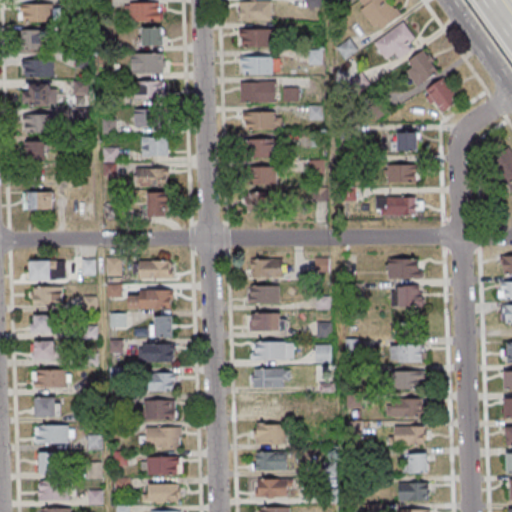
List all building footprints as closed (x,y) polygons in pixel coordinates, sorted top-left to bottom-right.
[(69,0),(70,12),(84,12),(83,0),(69,0)] [(304,0),(304,8),(319,7),(319,0),(304,0)] [(359,0),(364,6),(360,8),(374,27),(378,24),(381,28),(401,14),(391,0),(359,0)] [(236,2),(268,2),(268,21),(237,21),(236,2)] [(127,4),(157,3),(157,12),(159,12),(159,22),(128,22),(127,4)] [(18,4),(51,4),(51,22),(21,22),(21,13),(18,13),(18,4)] [(403,20),(415,37),(407,43),(412,49),(399,59),(394,53),(386,59),(373,41),(403,20)] [(160,28),(160,37),(162,37),(162,47),(140,47),(140,37),(135,37),(135,28),(160,28)] [(236,30),(270,29),(270,48),(239,48),(239,38),(236,38),(236,30)] [(19,31),(19,51),(39,51),(39,30),(19,31)] [(347,38),(356,51),(342,60),(333,47),(347,38)] [(407,60),(423,48),(428,55),(430,53),(434,60),(432,61),(439,70),(417,87),(405,70),(411,66),(407,60)] [(306,50),(306,65),(320,65),(320,50),(306,50)] [(72,52),(72,67),(87,67),(87,52),(72,52)] [(129,55),(162,54),(162,61),(164,61),(164,69),(162,69),(162,74),(129,74),(129,55)] [(237,58),(237,65),(240,65),(240,75),(270,75),(270,58),(237,58)] [(52,77),(52,60),(20,60),(20,69),(24,69),(24,78),(52,77)] [(359,72),(368,84),(355,94),(346,81),(359,72)] [(425,88),(443,76),(449,84),(452,82),(456,88),(453,91),(458,100),(442,110),(435,100),(430,103),(425,95),(428,93),(425,88)] [(71,81),(71,96),(87,96),(87,81),(71,81)] [(131,82),(161,82),(161,92),(164,92),(164,101),(131,101),(131,82)] [(237,83),(273,82),(273,104),(238,104),(237,83)] [(26,85),(47,85),(47,108),(26,108),(26,104),(20,105),(20,92),(26,92),(26,85)] [(280,88),(280,102),(297,102),(297,88),(280,88)] [(115,92),(115,108),(94,108),(94,92),(115,92)] [(380,98),(388,111),(374,120),(366,107),(380,98)] [(306,106),(307,121),(321,121),(321,106),(306,106)] [(87,108),(87,121),(74,122),(74,109),(87,108)] [(132,110),(132,128),(164,127),(164,109),(132,110)] [(240,114),(273,113),(273,118),(279,118),(279,128),(273,128),(273,130),(244,131),(243,121),(240,121),(240,114)] [(21,116),(54,115),(55,133),(23,134),(23,125),(21,125),(21,116)] [(114,119),(114,135),(100,135),(100,119),(114,119)] [(352,125),(353,139),(337,140),(337,125),(352,125)] [(397,131),(397,141),(390,141),(390,150),(418,150),(418,131),(397,131)] [(308,133),(308,148),(321,147),(321,133),(308,133)] [(88,135),(89,151),(76,151),(75,136),(88,135)] [(166,138),(166,156),(140,157),(139,137),(148,137),(148,138),(166,138)] [(272,139),(272,158),(245,159),(244,148),(239,148),(239,140),(272,139)] [(23,143),(23,163),(43,162),(42,142),(23,143)] [(511,192),(511,152),(508,147),(489,160),(511,192)] [(100,148),(101,163),(116,163),(116,148),(100,148)] [(337,156),(353,156),(353,170),(338,170),(337,156)] [(322,160),(322,173),(307,174),(307,160),(322,160)] [(385,163),(416,163),(416,165),(419,165),(420,172),(416,172),(416,182),(385,182),(385,163)] [(115,164),(115,177),(101,177),(101,164),(115,164)] [(274,167),(274,185),(244,186),(244,174),(241,174),(241,168),(274,167)] [(165,169),(165,170),(167,170),(167,176),(164,176),(165,187),(134,188),(134,170),(165,169)] [(354,187),(354,201),(338,202),(338,187),(354,187)] [(310,188),(310,202),(326,202),(325,188),(310,188)] [(246,193),(273,192),(273,212),(245,212),(245,206),(242,206),(242,197),(246,196),(246,193)] [(25,193),(26,212),(51,211),(51,193),(25,193)] [(145,194),(167,193),(167,209),(163,209),(163,217),(146,218),(145,194)] [(416,196),(416,214),(382,214),(382,208),(375,208),(375,195),(416,196)] [(118,204),(118,220),(103,220),(102,204),(118,204)] [(501,255),(511,255),(511,273),(504,274),(504,263),(501,263),(501,255)] [(389,258),(419,257),(419,277),(389,278),(389,258)] [(104,258),(120,258),(120,277),(105,277),(104,258)] [(312,259),(313,273),(327,273),(326,258),(312,259)] [(80,260),(81,276),(94,276),(93,259),(80,260)] [(247,261),(279,260),(280,278),(248,279),(247,261)] [(48,261),(48,281),(27,281),(27,262),(48,261)] [(137,262),(137,280),(171,279),(171,270),(167,270),(167,261),(137,262)] [(501,280),(511,280),(511,298),(505,299),(505,289),(501,289),(501,280)] [(105,284),(105,298),(121,298),(121,284),(105,284)] [(399,285),(423,285),(423,305),(391,306),(391,291),(399,290),(399,285)] [(60,287),(61,305),(31,306),(31,300),(28,300),(28,292),(32,292),(31,288),(60,287)] [(276,287),(277,304),(245,305),(245,296),(248,296),(248,287),(276,287)] [(137,291),(171,290),(171,300),(168,300),(168,310),(126,311),(126,296),(137,296),(137,291)] [(81,297),(81,312),(94,311),(94,297),(81,297)] [(313,297),(314,311),(329,311),(328,297),(313,297)] [(502,303),(511,303),(511,322),(505,322),(505,313),(502,313),(502,303)] [(108,314),(125,314),(125,328),(108,328),(108,314)] [(248,315),(248,324),(247,324),(247,333),(276,332),(276,315),(248,315)] [(49,316),(49,334),(29,334),(29,325),(32,325),(32,316),(49,316)] [(152,317),(170,317),(170,339),(148,339),(148,326),(152,326),(152,317)] [(315,323),(315,338),(329,338),(329,323),(315,323)] [(80,325),(80,340),(95,340),(95,325),(80,325)] [(107,340),(121,340),(121,353),(107,354),(107,340)] [(52,342),(52,360),(33,361),(32,342),(52,342)] [(252,343),(283,343),(283,344),(292,344),(292,361),(248,361),(248,352),(252,352),(252,343)] [(140,345),(173,344),(173,351),(170,351),(171,362),(140,363),(140,361),(136,361),(136,348),(140,348),(140,345)] [(390,344),(421,344),(421,361),(398,361),(398,358),(390,359),(390,344)] [(313,346),(313,365),(329,365),(328,346),(313,346)] [(79,367),(96,367),(96,353),(79,354),(79,367)] [(108,369),(108,378),(122,378),(121,368),(108,369)] [(251,370),(281,369),(281,372),(287,371),(288,382),(281,382),(281,388),(251,389),(251,384),(249,384),(248,376),(252,376),(251,370)] [(392,370),(425,370),(425,379),(421,379),(421,389),(392,389),(392,370)] [(503,370),(511,370),(511,387),(503,387),(503,370)] [(64,371),(64,388),(32,389),(32,381),(35,381),(35,372),(64,371)] [(141,374),(141,393),(172,392),(171,382),(175,382),(174,374),(141,374)] [(82,380),(82,395),(97,395),(97,380),(82,380)] [(317,384),(317,393),(332,393),(332,383),(317,384)] [(360,394),(360,409),(344,409),(344,394),(360,394)] [(123,395),(123,409),(110,410),(109,395),(123,395)] [(385,415),(428,415),(428,406),(422,406),(422,397),(385,397),(385,415)] [(32,398),(54,398),(54,405),(58,405),(59,418),(32,418),(32,398)] [(253,398),(282,398),(283,415),(249,416),(249,408),(252,408),(252,399),(253,398)] [(141,401),(142,410),(136,410),(136,422),(174,421),(174,401),(141,401)] [(83,422),(97,422),(97,408),(83,408),(83,422)] [(360,421),(360,435),(346,436),(346,422),(360,421)] [(110,424),(110,439),(125,438),(125,423),(110,424)] [(254,424),(284,424),(284,446),(253,446),(253,439),(251,439),(251,432),(254,432),(254,424)] [(394,425),(424,424),(424,429),(427,429),(427,436),(424,436),(424,442),(389,444),(388,436),(395,436),(394,425)] [(67,426),(67,430),(73,430),(73,439),(66,439),(67,444),(34,445),(34,437),(37,437),(37,427),(67,426)] [(144,428),(180,428),(180,437),(178,437),(178,449),(144,449),(144,428)] [(85,435),(86,450),(100,450),(99,435),(85,435)] [(126,451),(126,466),(113,466),(112,451),(126,451)] [(363,451),(363,461),(347,462),(347,451),(363,451)] [(409,453),(427,452),(428,471),(409,473),(408,471),(402,471),(401,463),(409,463),(409,453)] [(254,454),(284,453),(284,471),(252,472),(252,465),(254,465),(254,454)] [(53,454),(53,475),(37,475),(37,454),(53,454)] [(144,457),(145,476),(176,476),(176,466),(178,466),(178,458),(144,457)] [(86,463),(86,479),(100,479),(100,462),(86,463)] [(320,462),(320,477),(334,476),(334,462),(320,462)] [(128,477),(128,492),(113,492),(113,478),(128,477)] [(255,481),(291,480),(291,488),(285,488),(286,499),(253,500),(252,491),(255,491),(255,481)] [(68,482),(68,502),(36,502),(36,491),(38,491),(38,482),(68,482)] [(398,482),(428,482),(429,499),(398,499),(398,482)] [(146,485),(175,485),(175,503),(141,503),(141,495),(146,495),(146,485)] [(322,489),(322,505),(336,504),(336,489),(322,489)] [(87,491),(87,506),(101,505),(101,490),(87,491)]
